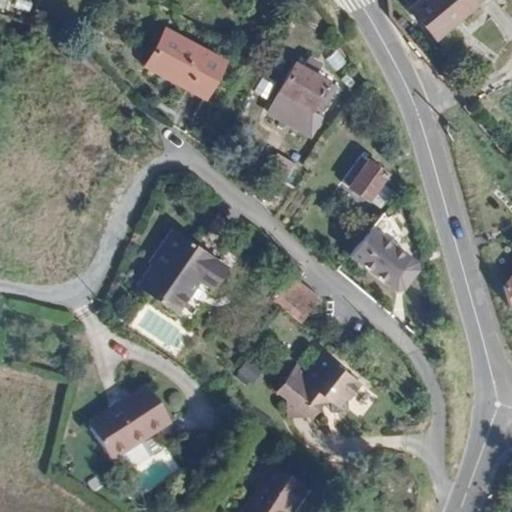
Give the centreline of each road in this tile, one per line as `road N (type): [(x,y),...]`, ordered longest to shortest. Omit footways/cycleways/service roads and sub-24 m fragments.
road 1 (residential): [(449,511),(440,418),(416,353),(208,168)]
road 2 (tertiary): [(499,402),(414,99),(359,0)]
